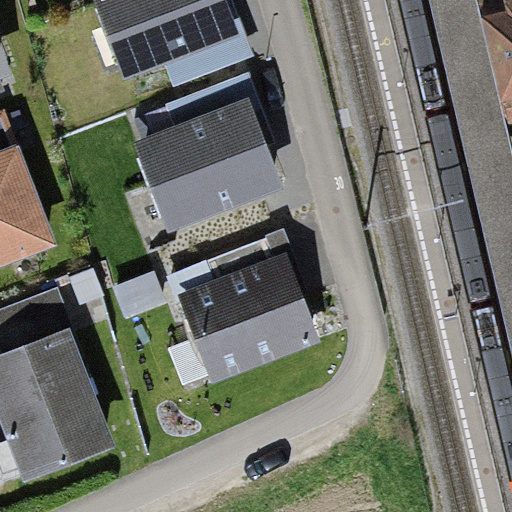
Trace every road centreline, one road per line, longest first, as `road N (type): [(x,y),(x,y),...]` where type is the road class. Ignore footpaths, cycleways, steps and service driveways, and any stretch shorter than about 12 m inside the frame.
road 1 (residential): [(385,399),(273,0)]
road 2 (residential): [(144,511),(385,399)]
